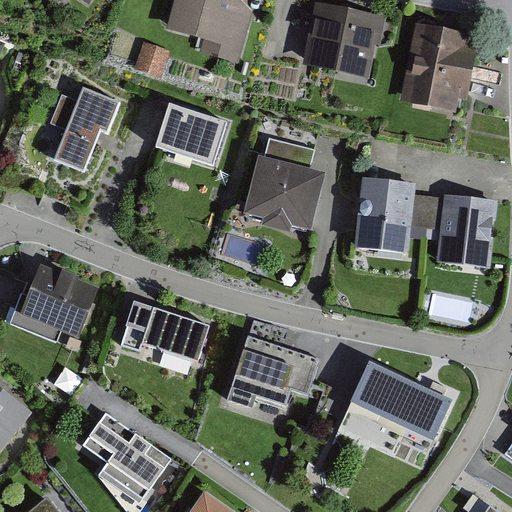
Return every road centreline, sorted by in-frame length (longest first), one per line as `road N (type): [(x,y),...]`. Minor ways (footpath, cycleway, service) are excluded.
road 1 (residential): [(504,357),(257,310),(0,217)]
road 2 (residential): [(504,357),(461,455),(422,511)]
